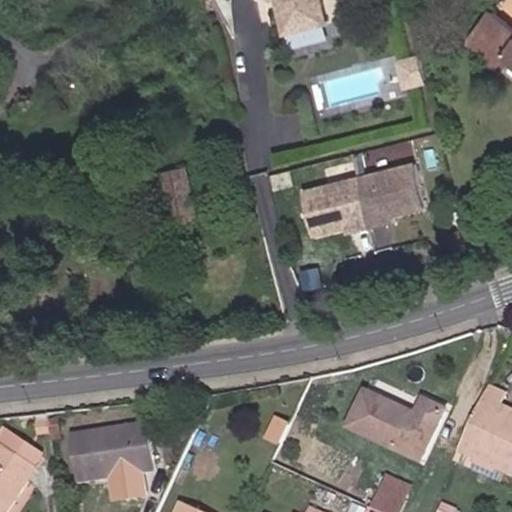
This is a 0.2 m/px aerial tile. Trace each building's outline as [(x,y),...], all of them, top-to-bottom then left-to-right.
[(279,0),(288,34),(329,24),(322,0),(279,0)] [(511,25),(496,12),(470,44),(498,67),(506,57),(511,61),(511,25)] [(429,83),(422,57),(402,63),(408,88),(429,83)] [(428,208),(418,164),(361,178),(374,228),(391,224),(389,217),(395,216),(428,208)] [(199,220),(187,170),(166,175),(177,225),(199,220)] [(374,228),(361,178),(306,193),(317,236),(350,228),(356,226),(357,232),(374,228)] [(504,408),(510,396),(492,388),(481,412),(503,423),(509,410),(504,408)] [(425,462),(449,411),(427,401),(420,416),(369,392),(353,428),(425,462)] [(511,472),(511,411),(509,410),(503,423),(481,412),(457,463),(476,471),(481,459),(508,471),(511,472)] [(53,431),(54,433),(65,432),(61,412),(50,414),(53,431)] [(53,431),(50,414),(37,416),(41,434),(53,431)] [(286,443),(295,424),(281,418),(273,436),(286,443)] [(154,420),(77,429),(81,477),(125,473),(124,464),(158,460),(154,420)] [(0,511),(10,511),(39,470),(37,468),(22,458),(30,445),(6,429),(0,438),(0,511)] [(37,468),(45,455),(30,445),(22,458),(37,468)] [(502,484),(508,471),(481,459),(476,471),(502,484)] [(406,511),(415,494),(386,482),(377,504),(395,511),(406,511)] [(212,511),(189,502),(184,511),(212,511)]
